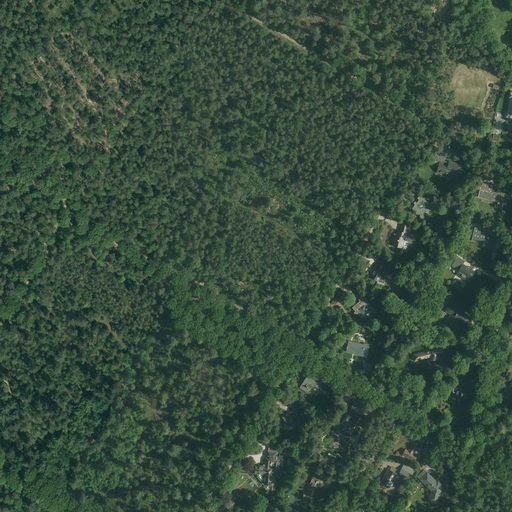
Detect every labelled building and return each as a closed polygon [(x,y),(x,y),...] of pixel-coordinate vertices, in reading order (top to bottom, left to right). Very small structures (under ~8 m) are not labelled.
[(455,75),(452,80),(454,81),(453,82),(462,87),(461,90),(460,92),(466,95),(466,93),(474,97),(475,94),(478,95),(481,91),(478,89),(479,87),(474,84),(473,85),(472,84),(473,83),(467,79),(466,81),(457,76),(456,76),(455,75)] [(436,159),(436,158),(433,164),(436,165),(437,164),(440,164),(438,172),(438,173),(438,171),(446,174),(446,176),(446,177),(447,178),(448,178),(449,179),(450,179),(451,178),(452,177),(452,176),(453,172),(456,173),(457,169),(459,164),(449,162),(448,165),(443,163),(445,155),(439,154),(437,159),(436,159)] [(490,191),(490,192),(487,191),(486,191),(488,184),(483,183),(482,186),(481,185),(478,197),(492,200),(493,199),(499,200),(498,202),(497,208),(502,209),(503,204),(505,204),(508,194),(504,193),(504,194),(500,193),(500,194),(490,191)] [(471,187),(466,185),(463,193),(468,195),(471,187)] [(416,205),(415,205),(412,209),(416,211),(416,214),(422,218),(424,218),(423,211),(424,209),(427,211),(428,211),(429,210),(435,208),(436,209),(440,208),(439,202),(439,201),(438,201),(438,202),(434,202),(432,201),(430,204),(426,201),(425,201),(424,197),(419,195),(417,198),(419,199),(416,205)] [(396,234),(394,233),(392,244),(404,246),(405,241),(415,243),(417,235),(408,233),(410,225),(401,223),(400,231),(397,230),(396,234)] [(475,240),(488,244),(487,247),(493,249),(496,238),(486,236),(488,230),(475,227),(471,240),(475,241),(475,240)] [(466,267),(467,266),(463,264),(465,261),(458,256),(452,266),(459,270),(457,274),(462,277),(469,282),(475,272),(466,267)] [(383,272),(384,273),(389,265),(384,262),(381,266),(379,264),(371,277),(378,281),(382,275),(383,272)] [(417,273),(407,268),(405,271),(414,276),(415,275),(417,273)] [(362,296),(361,296),(359,300),(360,300),(362,302),(356,307),(356,306),(353,308),(361,316),(363,314),(364,315),(369,311),(371,312),(374,309),(365,300),(367,298),(364,295),(362,296)] [(461,321),(460,322),(465,325),(468,321),(471,323),(473,319),(462,312),(464,310),(450,303),(446,311),(451,314),(446,321),(453,325),(455,325),(458,319),(461,321)] [(333,336),(327,332),(324,337),(331,341),(333,336)] [(347,350),(347,352),(356,354),(362,356),(361,356),(367,357),(369,345),(365,344),(365,345),(349,342),(348,346),(347,350)] [(415,360),(430,357),(431,360),(438,359),(437,353),(444,352),(442,345),(435,347),(436,349),(413,354),(415,360)] [(312,385),(318,388),(323,380),(309,372),(300,387),(308,392),(312,385)] [(462,385),(461,389),(454,387),(453,388),(453,391),(453,392),(454,392),(455,392),(454,396),(457,397),(456,402),(464,404),(465,398),(466,395),(467,389),(473,386),(469,380),(464,383),(464,384),(462,385)] [(298,400),(293,403),(296,409),(301,406),(298,400)] [(362,413),(358,411),(360,408),(354,405),(349,415),(351,416),(344,429),(347,430),(349,427),(353,429),(362,413)] [(293,410),(282,417),(288,426),(299,419),(293,410)] [(408,451),(405,449),(402,454),(410,459),(414,462),(418,456),(413,453),(418,445),(413,442),(408,451)] [(424,448),(429,451),(432,446),(427,443),(424,448)] [(272,485),(273,475),(278,476),(280,458),(277,458),(278,452),(267,451),(267,457),(266,457),(265,466),(255,465),(255,474),(261,474),(261,475),(263,478),(264,478),(264,484),(272,485)] [(336,456),(329,453),(326,459),(333,462),(336,456)] [(387,475),(383,481),(390,485),(393,481),(391,480),(396,473),(398,475),(404,479),(409,472),(402,468),(400,471),(392,466),(390,470),(389,469),(386,475),(387,475)] [(436,482),(427,472),(420,479),(430,489),(432,489),(430,497),(429,496),(427,501),(431,502),(437,503),(440,494),(438,493),(439,490),(440,490),(440,489),(440,488),(439,487),(440,486),(442,484),(438,480),(436,482)] [(311,507),(315,498),(312,496),(319,481),(312,478),(305,493),(304,492),(301,498),(304,499),(302,503),(311,507)]
